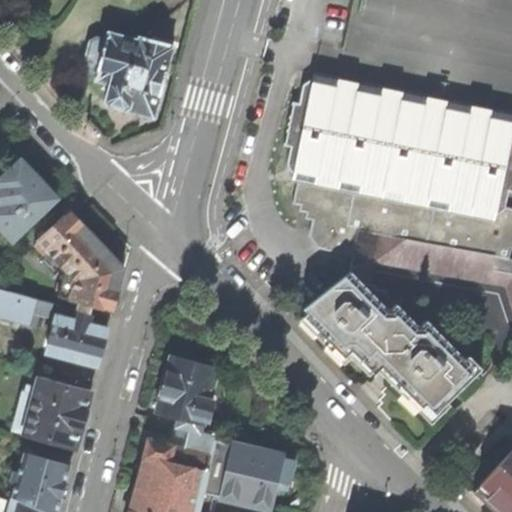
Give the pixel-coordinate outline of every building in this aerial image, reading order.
[(129,111),(153,118),(172,47),(139,37),(137,40),(108,32),(106,40),(97,37),(90,41),(84,63),(89,69),(98,71),(96,80),(109,83),(105,99),(105,101),(108,105),(129,111)] [(403,92),(401,92),(401,93),(382,89),(382,87),(380,87),(379,89),(360,85),(360,83),(358,83),(357,85),(338,81),(338,79),(336,79),(335,81),(316,77),(316,74),(313,74),(312,81),(310,80),(303,85),(299,103),(292,101),(283,145),(290,147),(287,166),(291,172),(293,172),(292,179),(297,180),(292,203),(299,205),(298,211),(306,212),(305,218),(312,220),(309,236),(313,242),(318,248),(353,255),(358,230),(379,234),(507,258),(511,241),(511,209),(503,208),(506,191),(511,191),(511,114),(511,116),(492,112),(492,110),(490,110),(489,111),(469,107),(470,106),(467,105),(467,107),(447,103),(447,101),(445,101),(445,102),(425,98),(425,97),(423,97),(423,98),(403,94),(403,92)] [(0,208),(21,231),(22,231),(57,199),(37,177),(20,160),(0,178),(0,186),(2,188),(0,189),(0,208)] [(0,227),(12,240),(21,231),(0,208),(0,227)] [(76,281),(72,299),(81,301),(79,311),(89,314),(92,304),(112,309),(123,269),(96,240),(70,213),(35,245),(43,253),(47,250),(71,275),(76,281)] [(510,295),(511,293),(511,258),(507,258),(379,234),(374,261),(490,281),(490,278),(506,281),(510,295)] [(389,312),(348,270),(306,312),(317,324),(314,328),(327,341),(333,347),(337,344),(347,354),(351,351),(374,374),(381,367),(395,382),(409,396),(413,392),(434,414),(481,368),(469,356),(465,359),(427,320),(419,328),(397,304),(389,312)] [(0,273),(0,288),(25,296),(29,281),(0,273)] [(60,296),(72,299),(76,281),(71,275),(64,284),(58,283),(56,289),(61,291),(60,296)] [(31,311),(34,299),(25,296),(0,288),(0,315),(28,323),(31,311)] [(58,305),(79,311),(81,301),(72,299),(60,296),(58,305)] [(49,303),(34,299),(31,311),(45,315),(49,303)] [(58,305),(49,303),(45,315),(55,318),(56,314),(76,320),(79,311),(58,305)] [(89,314),(79,311),(76,320),(87,323),(89,314)] [(107,329),(87,323),(76,320),(56,314),(55,318),(45,352),(97,366),(103,345),(107,329)] [(179,361),(207,368),(209,363),(205,362),(206,358),(202,350),(195,348),(185,353),(185,357),(181,355),(179,361)] [(187,419),(202,422),(203,419),(208,420),(212,402),(208,401),(215,370),(207,368),(179,361),(171,359),(164,387),(158,411),(179,416),(187,419)] [(39,379),(34,396),(25,433),(76,446),(84,416),(90,393),(39,379)] [(25,394),(31,395),(33,388),(27,386),(25,394)] [(34,396),(31,395),(25,394),(23,393),(13,430),(25,433),(34,396)] [(177,426),(185,428),(187,419),(179,416),(177,426)] [(202,422),(187,419),(185,428),(200,431),(202,422)] [(192,451),(212,456),(215,440),(213,440),(214,435),(208,433),(200,431),(185,428),(177,426),(172,446),(192,451)] [(198,511),(203,492),(208,473),(188,469),(192,451),(172,446),(149,439),(144,459),(145,459),(139,480),(130,511),(198,511)] [(278,480),(283,459),(284,457),(215,440),(212,456),(208,473),(203,492),(220,497),(271,509),(278,480)] [(511,511),(511,447),(473,493),(484,502),(487,498),(491,502),(502,511),(511,511)] [(212,456),(192,451),(188,469),(208,473),(212,456)] [(26,452),(20,472),(18,482),(9,511),(57,511),(65,487),(71,464),(26,452)] [(294,461),(283,459),(278,480),(289,483),(291,473),(294,461)] [(203,492),(198,511),(216,511),(220,497),(203,492)]
